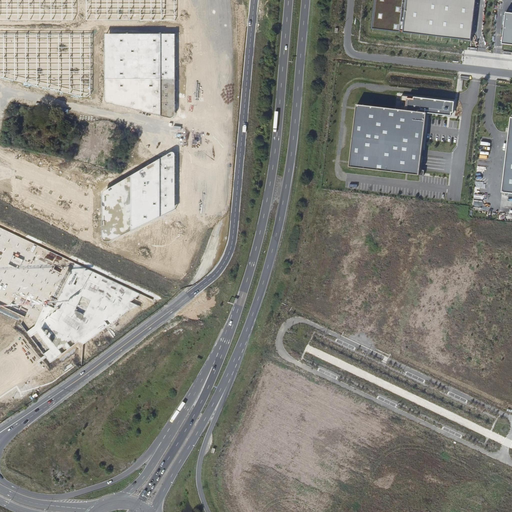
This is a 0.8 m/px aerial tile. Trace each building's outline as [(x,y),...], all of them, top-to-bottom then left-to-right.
[(0,0),(0,19),(24,19),(43,19),(72,19),(72,0),(0,0)] [(175,0),(87,0),(87,20),(175,20),(175,0)] [(374,0),(372,28),(471,40),(475,0),(374,0)] [(511,12),(505,12),(501,45),(511,46),(511,12)] [(92,50),(92,35),(82,35),(61,35),(38,35),(9,35),(0,35),(0,76),(8,79),(49,89),(87,98),(93,91),(92,50)] [(106,35),(106,102),(141,111),(171,118),(174,117),(176,115),(175,35),(141,35),(106,35)] [(406,97),(404,112),(425,114),(452,118),(453,103),(406,97)] [(356,106),(348,166),(418,175),(425,114),(404,112),(356,106)] [(511,117),(510,118),(503,194),(511,194),(511,117)] [(172,152),(103,193),(103,214),(104,237),(105,240),(108,242),(112,241),(134,230),(176,209),(176,176),(176,153),(175,152),(172,152)] [(52,213),(88,228),(89,194),(82,182),(51,168),(18,153),(18,198),(52,213)] [(29,236),(17,231),(13,234),(13,256),(13,273),(18,277),(27,277),(43,278),(58,278),(61,276),(67,265),(70,259),(68,255),(38,241),(29,236)] [(117,279),(93,269),(90,269),(83,283),(80,288),(40,317),(40,321),(59,345),(64,345),(123,301),(135,293),(137,291),(135,287),(117,279)] [(0,391),(14,382),(29,370),(43,360),(43,356),(25,333),(21,333),(9,342),(0,348),(0,391)]
